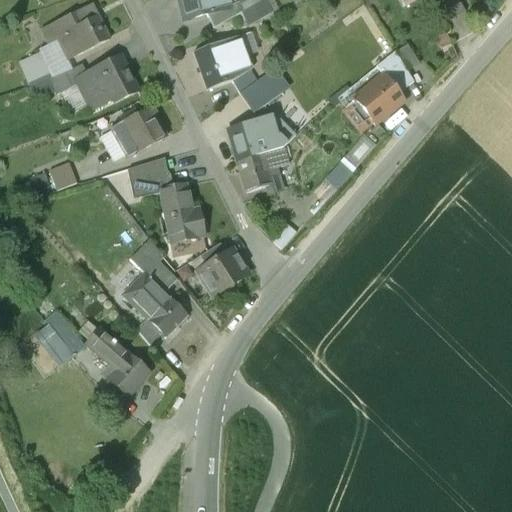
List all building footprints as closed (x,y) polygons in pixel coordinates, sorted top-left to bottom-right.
[(224,0),(178,0),(183,20),(204,15),(227,10),(226,7),(224,0)] [(458,0),(439,0),(433,4),(445,24),(465,13),(458,0)] [(227,10),(204,15),(212,30),(242,14),(236,4),(226,7),(227,10)] [(79,12),(41,31),(48,44),(74,31),(72,28),(84,22),(79,12)] [(84,22),(72,28),(74,31),(85,52),(108,40),(95,16),(84,22)] [(230,42),(221,45),(225,57),(226,61),(235,58),(230,42)] [(221,45),(205,50),(209,61),(221,57),(222,59),(225,57),(221,45)] [(420,65),(408,45),(398,52),(410,71),(420,65)] [(412,84),(393,53),(374,69),(382,78),(397,96),(412,84)] [(209,61),(196,66),(205,91),(230,82),(222,59),(221,57),(209,61)] [(86,77),(77,82),(78,85),(91,112),(112,102),(113,105),(137,93),(120,60),(86,77)] [(80,66),(62,75),(49,80),(57,96),(78,85),(77,82),(86,77),(80,66)] [(382,78),(353,101),(373,126),(402,103),(397,96),(382,78)] [(243,95),(253,106),(264,96),(254,85),(243,95)] [(133,113),(119,120),(122,125),(111,131),(127,159),(163,139),(147,111),(136,117),(133,113)] [(252,126),(226,134),(236,164),(261,156),(257,141),(252,126)] [(266,155),(261,140),(257,141),(261,156),(266,155)] [(282,150),(266,155),(272,171),(287,166),(282,150)] [(272,171),(266,155),(261,156),(269,181),(274,180),(272,171)] [(261,156),(236,164),(245,195),(270,187),(269,181),(261,156)] [(72,161),(51,168),(59,190),(79,183),(72,161)] [(159,162),(127,171),(133,201),(159,195),(159,194),(165,192),(159,162)] [(340,164),(326,180),(334,187),(348,171),(340,164)] [(37,194),(56,185),(49,170),(30,179),(37,194)] [(190,213),(185,188),(165,192),(159,194),(159,195),(165,221),(166,221),(171,243),(202,237),(196,212),(190,213)] [(219,246),(198,259),(205,270),(226,257),(219,246)] [(205,270),(197,276),(212,300),(227,290),(229,292),(234,288),(234,285),(247,277),(232,253),(226,257),(205,270)] [(161,292),(148,305),(156,312),(168,300),(161,292)] [(156,312),(147,321),(165,340),(186,317),(168,300),(156,312)] [(63,311),(36,331),(64,367),(90,347),(63,311)] [(120,351),(108,364),(116,371),(128,358),(120,351)] [(147,375),(128,358),(116,371),(108,381),(127,397),(147,375)]
